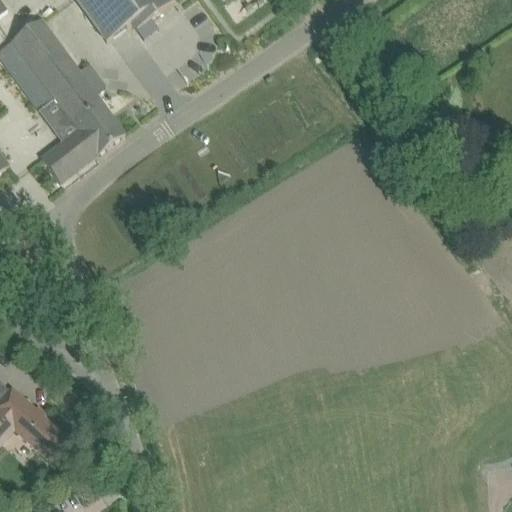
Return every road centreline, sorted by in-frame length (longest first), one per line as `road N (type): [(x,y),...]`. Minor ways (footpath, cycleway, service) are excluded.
road 1 (unclassified): [(55,206),(356,0)]
road 2 (unclassified): [(112,400),(55,206)]
road 3 (unclassified): [(112,400),(52,354),(0,329)]
